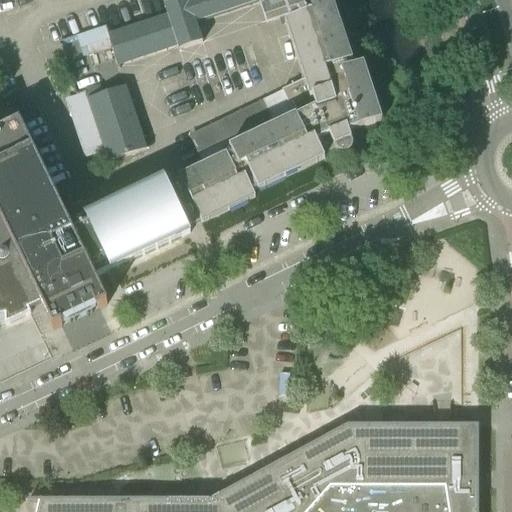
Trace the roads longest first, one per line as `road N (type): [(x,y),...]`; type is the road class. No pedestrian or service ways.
road 1 (residential): [(488,182),(0,412)]
road 2 (tertiary): [(466,0),(505,126)]
